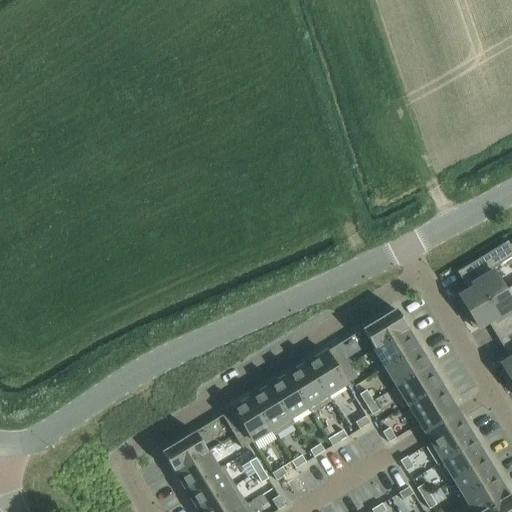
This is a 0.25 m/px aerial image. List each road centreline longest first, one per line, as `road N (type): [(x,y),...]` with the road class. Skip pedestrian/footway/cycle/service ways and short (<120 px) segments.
road 1 (residential): [(2,446),(41,437),(153,364),(405,246)]
road 2 (residential): [(133,449),(420,277)]
road 3 (residential): [(420,277),(511,426)]
road 4 (residential): [(405,246),(511,189)]
